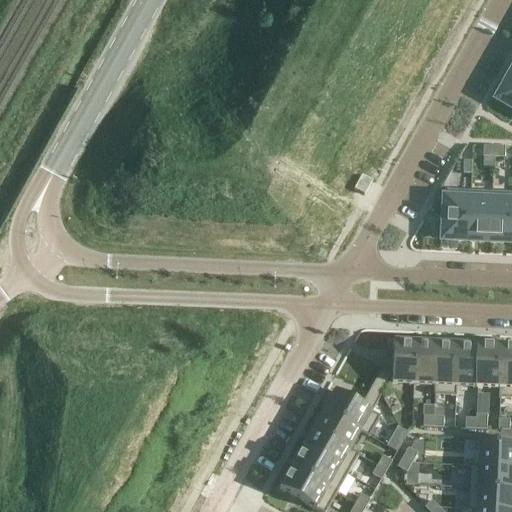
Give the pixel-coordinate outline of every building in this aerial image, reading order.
[(511,83),(510,82),(499,102),(511,109),(511,83)] [(484,148),(483,159),(494,159),(495,148),(484,148)] [(495,148),(494,159),(505,160),(505,149),(495,148)] [(464,163),(463,176),(472,176),(472,163),(464,163)] [(361,177),(353,191),(364,196),(371,182),(361,177)] [(447,208),(445,242),(468,243),(470,209),(471,193),(470,193),(448,192),(447,208)] [(470,209),(468,243),(490,244),(491,211),(492,194),(491,194),(471,193),(470,209)] [(491,211),(490,244),(511,245),(511,242),(511,194),(492,194),(491,211)] [(378,376),(370,391),(380,397),(386,386),(413,387),(415,345),(392,343),(392,350),(392,357),(391,368),(391,376),(378,376)] [(415,345),(413,387),(433,388),(436,345),(415,345)] [(433,388),(433,397),(457,398),(457,389),(459,347),(436,345),(433,388)] [(459,347),(457,389),(477,390),(479,347),(459,347)] [(479,347),(477,390),(499,391),(502,348),(479,347)] [(499,391),(499,400),(511,401),(511,348),(502,348),(499,391)] [(334,393),(322,414),(359,434),(367,439),(379,419),(371,414),(380,397),(370,391),(360,408),(357,407),(353,404),(341,397),(334,393)] [(322,414),(313,431),(349,451),(359,434),(322,414)] [(476,421),(476,432),(487,432),(488,417),(476,417),(476,421)] [(423,418),(422,429),(433,430),(434,419),(423,418)] [(434,419),(433,430),(443,430),(444,420),(434,419)] [(466,420),(465,431),(476,432),(476,421),(466,420)] [(498,431),(498,433),(509,433),(510,423),(499,422),(498,431)] [(313,431),(301,450),(347,476),(358,456),(349,451),(313,431)] [(469,467),(469,468),(511,470),(511,444),(480,444),(479,468),(469,467)] [(301,450),(290,470),(335,496),(341,485),(347,476),(301,450)] [(407,452),(402,461),(410,466),(411,466),(416,458),(407,452)] [(382,459),(376,468),(385,473),(391,464),(382,459)] [(402,461),(396,469),(405,475),(410,466),(402,461)] [(410,466),(406,475),(417,475),(417,466),(411,466),(410,466)] [(376,468),(371,477),(380,482),(385,473),(376,468)] [(511,470),(469,468),(468,490),(511,491),(511,470)] [(290,470),(278,491),(291,498),(306,507),(315,511),(326,511),(335,496),(290,470)] [(511,511),(511,491),(468,490),(467,511),(482,511),(511,511)] [(360,497),(355,507),(363,511),(369,502),(365,500),(360,497)] [(431,502),(424,510),(425,511),(438,511),(440,511),(431,502)]
